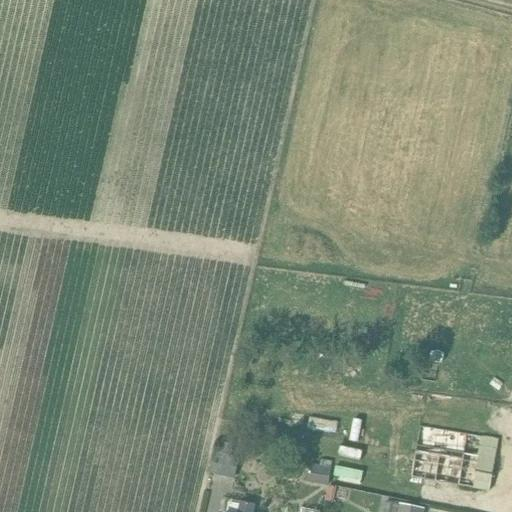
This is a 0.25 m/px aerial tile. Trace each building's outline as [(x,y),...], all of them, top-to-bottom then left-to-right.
[(444,363),(445,354),(433,352),(432,361),(444,363)] [(499,439),(420,426),(411,478),(490,491),(499,439)] [(238,458),(215,454),(211,473),(235,478),(238,458)] [(289,479),(298,481),(301,465),(292,463),(289,479)] [(311,464),(308,482),(329,486),(330,467),(311,464)] [(333,477),(361,484),(364,472),(336,464),(333,477)] [(326,499),(334,501),(337,487),(329,486),(326,499)] [(240,511),(254,511),(256,506),(242,503),(240,511)] [(399,506),(385,503),(382,511),(423,511),(424,508),(399,503),(399,506)]
